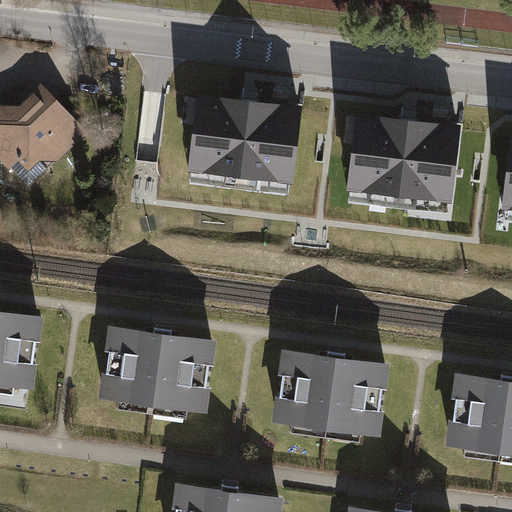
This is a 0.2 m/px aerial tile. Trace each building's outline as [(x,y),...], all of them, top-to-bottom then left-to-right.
[(49,167),(86,131),(42,86),(20,107),(7,107),(0,113),(0,158),(11,169),(19,161),(30,172),(42,160),(49,167)] [(302,99),(195,88),(187,165),(294,176),(302,99)] [(463,119),(356,108),(348,185),(455,196),(463,119)] [(511,126),(502,202),(511,203),(511,126)] [(15,388),(35,391),(39,365),(35,365),(38,343),(42,344),(45,318),(0,312),(1,306),(0,306),(0,393),(14,396),(15,388)] [(189,411),(210,414),(213,390),(208,389),(211,366),(216,367),(219,340),(171,334),(171,329),(163,328),(154,327),(153,332),(110,326),(107,353),(111,353),(108,375),(104,375),(101,400),(120,402),(118,412),(151,416),(188,421),(189,411)] [(364,436),(384,439),(387,413),(382,412),(385,390),(390,391),(394,366),(346,360),(347,354),(338,352),(328,351),(327,357),(285,352),(282,378),(286,378),(283,399),(279,399),(276,425),(294,427),(293,434),(327,439),(364,444),(364,436)] [(511,376),(511,377),(502,375),(501,380),(459,374),(455,399),(459,400),(456,422),(452,421),(449,447),(466,449),(465,457),(500,461),(511,463),(511,376)] [(284,511),(286,498),(239,492),(240,487),(232,486),(223,485),(222,490),(177,484),(174,510),(177,511),(176,511),(284,511)]
